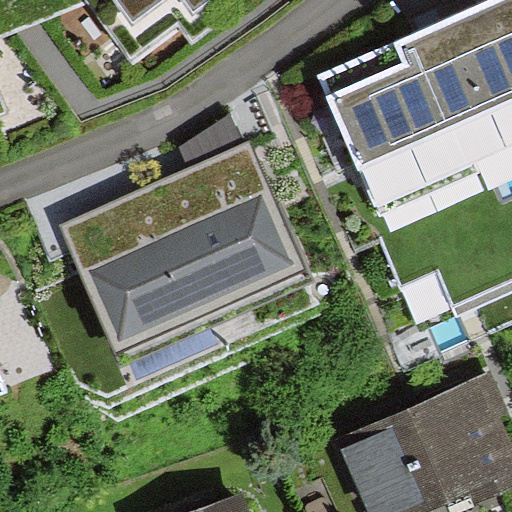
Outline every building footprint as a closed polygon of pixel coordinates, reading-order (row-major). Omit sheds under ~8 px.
[(88,0),(132,61),(219,0),(88,0)] [(511,0),(510,0),(320,84),(361,175),(511,108),(511,0)] [(190,196),(101,236),(139,319),(279,256),(231,151),(180,174),(190,196)] [(489,384),(342,449),(369,511),(418,511),(476,487),(482,499),(511,485),(511,462),(493,419),(503,415),(489,384)] [(248,511),(242,493),(185,511),(248,511)]
